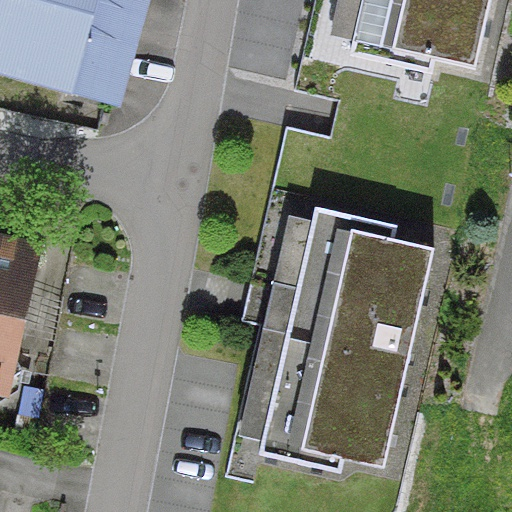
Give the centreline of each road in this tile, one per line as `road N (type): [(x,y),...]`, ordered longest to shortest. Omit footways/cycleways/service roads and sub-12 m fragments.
road 1 (residential): [(115,511),(173,194)]
road 2 (residential): [(173,194),(212,0)]
road 3 (residential): [(0,157),(173,194)]
road 4 (residential): [(485,401),(511,284)]
